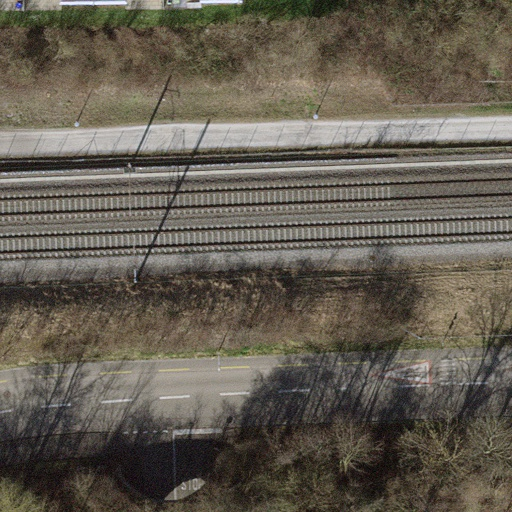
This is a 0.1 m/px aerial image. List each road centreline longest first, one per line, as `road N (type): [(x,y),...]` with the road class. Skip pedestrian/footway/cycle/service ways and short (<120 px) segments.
road 1 (residential): [(171,405),(511,388)]
road 2 (residential): [(0,416),(171,405)]
